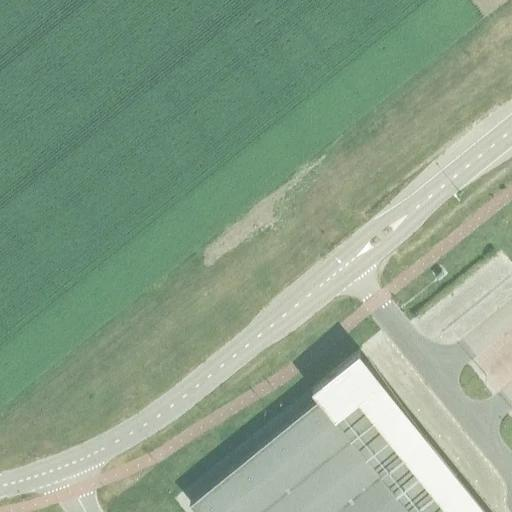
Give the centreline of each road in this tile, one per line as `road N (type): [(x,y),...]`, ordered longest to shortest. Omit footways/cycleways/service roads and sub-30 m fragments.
road 1 (unclassified): [(56,465),(154,418),(341,262)]
road 2 (unclassified): [(341,262),(511,466)]
road 3 (unclassified): [(341,262),(511,126)]
